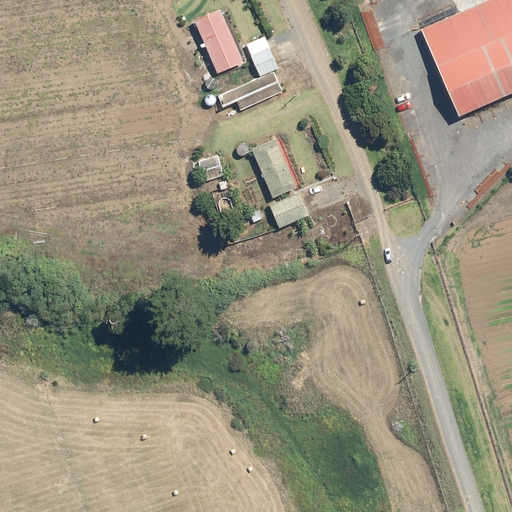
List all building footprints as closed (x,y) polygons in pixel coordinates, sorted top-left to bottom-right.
[(456,119),(511,94),(511,0),(489,0),(459,13),(452,0),(445,0),(433,6),(440,22),(419,31),(456,119)] [(193,22),(217,75),(242,64),(219,11),(193,22)] [(259,77),(278,69),(264,37),(245,45),(259,77)] [(273,73),(218,96),(226,117),(281,93),(273,73)] [(212,76),(203,81),(208,91),(217,87),(212,76)] [(272,199),(296,189),(274,139),(251,150),(272,199)] [(244,143),(234,148),(238,158),(248,153),(244,143)] [(216,155),(198,162),(205,182),(223,176),(216,155)] [(278,229),(307,216),(298,193),(268,206),(278,229)]
